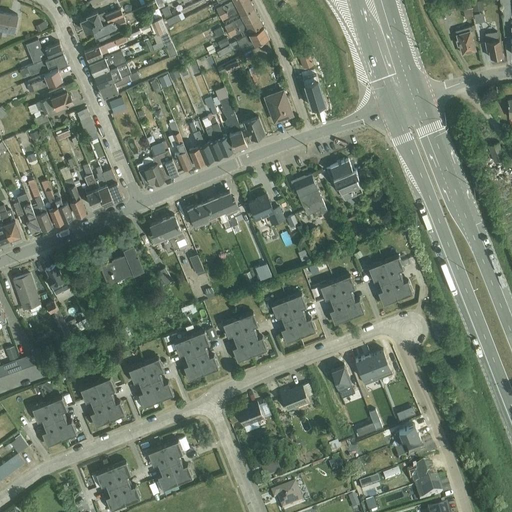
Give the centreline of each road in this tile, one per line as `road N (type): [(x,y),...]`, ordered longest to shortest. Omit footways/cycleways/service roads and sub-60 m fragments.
road 1 (residential): [(212,400),(223,385),(385,324),(410,326),(406,357),(466,511)]
road 2 (trunk): [(392,108),(511,406)]
road 3 (trunk): [(511,328),(421,98)]
road 4 (residential): [(0,496),(47,462),(212,400)]
road 5 (residential): [(141,204),(51,0)]
road 6 (tertiary): [(312,135),(141,204)]
road 7 (tertiary): [(141,204),(0,263)]
road 8 (residential): [(312,135),(259,0)]
road 9 (unknown): [(0,287),(37,362),(0,388)]
